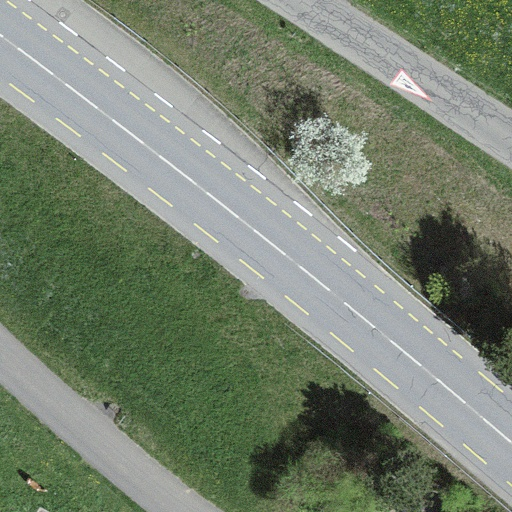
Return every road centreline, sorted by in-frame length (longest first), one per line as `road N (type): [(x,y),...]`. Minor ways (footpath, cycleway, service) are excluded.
road 1 (primary): [(0,54),(217,209),(511,472)]
road 2 (unclassified): [(295,0),(511,139)]
road 3 (unclassified): [(0,360),(184,511)]
road 4 (unclassified): [(425,511),(511,405)]
